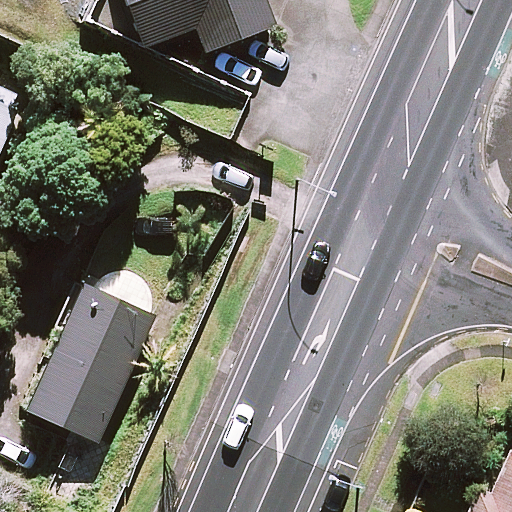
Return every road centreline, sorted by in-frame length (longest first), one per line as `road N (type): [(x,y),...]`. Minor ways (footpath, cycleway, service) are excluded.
road 1 (secondary): [(371,220),(241,511)]
road 2 (secondary): [(470,0),(371,220)]
road 3 (residential): [(511,281),(371,220)]
